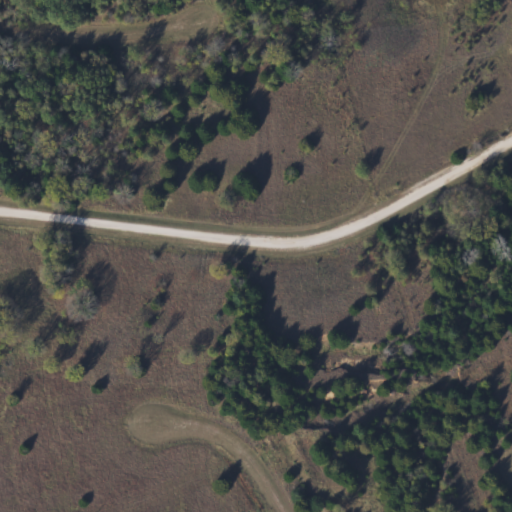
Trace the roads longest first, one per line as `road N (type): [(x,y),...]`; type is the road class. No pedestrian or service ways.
road 1 (residential): [(0,213),(242,238),(326,238),(511,138)]
road 2 (residential): [(280,511),(245,451),(215,431),(153,424)]
road 3 (residential): [(0,21),(159,29)]
